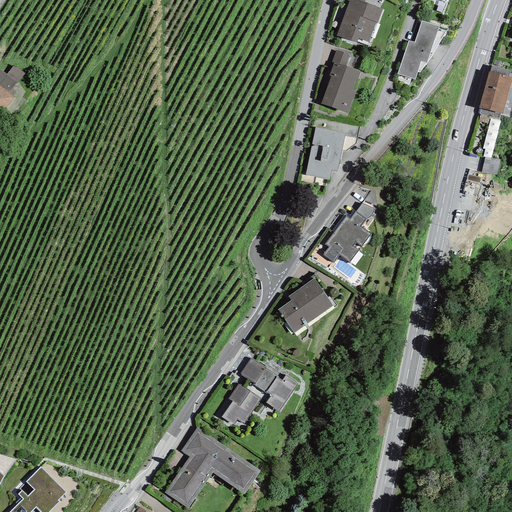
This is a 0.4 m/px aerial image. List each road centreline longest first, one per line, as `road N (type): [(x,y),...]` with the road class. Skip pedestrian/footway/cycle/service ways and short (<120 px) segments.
road 1 (tertiary): [(382,511),(452,157),(497,0)]
road 2 (track): [(164,444),(173,254),(166,0)]
road 3 (residential): [(274,282),(416,103),(457,45),(476,0)]
road 4 (residential): [(274,282),(266,253),(297,169),(330,0)]
road 5 (residential): [(117,511),(274,282)]
road 6 (track): [(0,163),(89,80),(147,0)]
